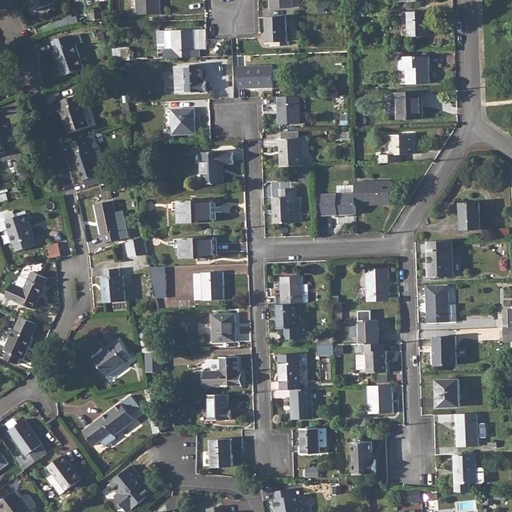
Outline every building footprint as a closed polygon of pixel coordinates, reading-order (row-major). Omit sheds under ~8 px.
[(30,0),(34,10),(55,3),(54,0),(30,0)] [(159,0),(136,0),(137,14),(160,13),(159,0)] [(102,10),(90,11),(90,19),(102,18),(102,10)] [(428,10),(408,11),(409,35),(429,35),(428,10)] [(286,15),(266,16),(267,41),(287,41),(286,15)] [(164,49),(164,58),(200,56),(200,49),(195,49),(194,29),(165,30),(166,49),(164,49)] [(71,34),(53,40),(55,49),(54,49),(63,74),(84,68),(76,44),(83,42),(81,33),(71,34)] [(429,55),(400,56),(401,68),(407,67),(408,83),(430,83),(429,55)] [(186,91),(206,91),(206,80),(202,80),(201,64),(184,65),(175,66),(176,91),(186,91)] [(273,65),(238,66),(239,87),(274,86),(273,81),(281,80),(280,67),(273,67),(273,65)] [(422,90),(396,91),(398,119),(423,118),(422,90)] [(63,106),(60,108),(68,131),(90,125),(81,101),(79,101),(77,94),(61,100),(63,106)] [(300,95),(278,96),(279,123),(301,123),(300,95)] [(128,102),(121,102),(123,113),(130,112),(128,102)] [(195,108),(171,109),(173,134),(195,133),(195,108)] [(94,134),(71,142),(86,186),(99,181),(95,167),(101,165),(103,160),(94,134)] [(379,154),(379,163),(401,162),(401,154),(414,154),(413,134),(390,135),(390,153),(379,154)] [(279,138),(280,166),(303,165),(302,138),(279,138)] [(222,151),(202,151),(203,183),(223,182),(223,163),(234,163),(233,151),(223,152),(222,151)] [(16,164),(10,166),(13,176),(20,173),(16,164)] [(311,166),(301,166),(301,179),(312,179),(311,166)] [(390,181),(355,182),(355,192),(356,203),(391,202),(390,181)] [(280,197),(273,197),(274,222),(295,222),(295,196),(297,196),(297,188),(280,189),(280,197)] [(356,203),(355,192),(323,194),(324,215),(357,214),(356,203)] [(114,199),(96,203),(102,233),(103,233),(105,242),(129,236),(125,217),(118,218),(114,199)] [(213,199),(178,200),(179,222),(214,221),(213,199)] [(480,201),(461,202),(462,230),(481,229),(480,201)] [(0,213),(0,223),(2,230),(9,228),(13,243),(14,243),(16,250),(35,244),(33,237),(34,236),(26,213),(16,216),(14,210),(13,210),(9,209),(6,209),(3,211),(2,212),(0,213)] [(145,235),(127,241),(130,255),(148,251),(145,235)] [(214,236),(180,237),(181,258),(215,256),(214,236)] [(453,240),(427,241),(429,277),(454,276),(453,240)] [(51,254),(62,252),(60,243),(49,244),(51,254)] [(166,266),(151,266),(155,289),(167,288),(166,266)] [(105,276),(101,277),(103,302),(126,300),(124,275),(120,275),(119,267),(104,269),(105,276)] [(366,269),(368,301),(390,301),(389,268),(366,269)] [(10,283),(5,295),(34,308),(44,285),(43,284),(46,277),(31,271),(23,288),(10,283)] [(202,272),(195,273),(196,299),(203,298),(204,299),(225,298),(224,271),(203,272),(202,272)] [(277,297),(277,304),(303,303),(310,303),(308,284),(304,284),(303,276),(281,276),(282,296),(277,297)] [(448,284),(427,285),(428,322),(450,322),(450,321),(457,321),(456,304),(449,304),(448,284)] [(340,302),(332,303),(333,312),(341,312),(340,302)] [(303,303),(277,304),(278,328),(286,328),(286,338),(301,338),(300,327),(304,327),(303,303)] [(499,320),(499,327),(502,328),(511,327),(511,309),(503,310),(504,320),(499,320)] [(235,313),(212,314),(214,341),(236,341),(235,313)] [(37,323),(20,316),(14,328),(13,328),(4,348),(6,350),(4,357),(17,363),(20,357),(23,358),(32,337),(31,336),(37,323)] [(352,321),(353,336),(360,336),(361,343),(364,343),(379,342),(378,319),(359,320),(359,321),(352,321)] [(511,327),(502,328),(503,341),(511,340),(511,327)] [(318,334),(319,345),(330,345),(332,345),(332,334),(318,334)] [(456,336),(434,337),(435,365),(457,364),(456,336)] [(119,339),(94,358),(107,376),(132,358),(119,339)] [(379,342),(364,343),(364,351),(368,351),(369,372),(389,372),(387,350),(384,350),(384,342),(379,342)] [(330,345),(319,345),(319,354),(330,354),(330,345)] [(279,354),(281,389),(291,389),(302,388),(300,353),(279,354)] [(161,354),(147,355),(148,370),(162,370),(161,354)] [(221,370),(206,371),(206,387),(243,385),(243,373),(239,373),(238,356),(221,357),(221,370)] [(458,378),(437,379),(437,394),(439,395),(439,407),(459,406),(458,378)] [(393,385),(368,386),(370,413),(394,411),(393,385)] [(302,388),(291,389),(292,419),(314,418),(312,388),(302,388)] [(229,394),(208,395),(209,409),(201,409),(201,419),(210,419),(210,420),(232,420),(232,410),(229,410),(229,394)] [(117,437),(115,435),(135,420),(122,402),(101,417),(84,430),(94,445),(100,440),(105,446),(117,437)] [(478,413),(453,413),(454,422),(457,422),(458,446),(480,445),(480,436),(487,436),(486,423),(479,423),(478,413)] [(161,431),(158,418),(151,420),(154,433),(161,431)] [(354,418),(354,426),(367,426),(366,418),(354,418)] [(30,458),(21,464),(25,470),(48,454),(42,445),(43,444),(25,419),(9,430),(30,458)] [(295,449),(303,449),(302,427),(294,428),(295,449)] [(320,427),(303,428),(304,453),(321,453),(320,427)] [(232,438),(212,440),(213,467),(234,466),(232,438)] [(372,441),(353,442),(354,474),(377,473),(376,459),(373,459),(372,441)] [(0,451),(0,468),(8,463),(0,451)] [(477,453),(456,454),(457,491),(471,492),(471,482),(484,482),(486,480),(485,468),(484,467),(478,467),(477,453)] [(52,472),(48,476),(61,494),(82,479),(65,455),(48,467),(52,472)] [(130,467),(109,485),(118,495),(113,498),(125,511),(129,511),(149,496),(140,485),(139,486),(136,482),(140,478),(130,467)] [(288,488),(273,491),(274,499),(273,499),(275,509),(277,509),(277,511),(300,511),(297,494),(294,495),(293,490),(291,489),(288,489),(288,488)] [(15,490),(0,501),(0,506),(4,511),(27,511),(30,510),(35,506),(35,502),(29,494),(25,493),(20,497),(15,490)] [(422,490),(407,490),(407,500),(422,500),(422,490)]
